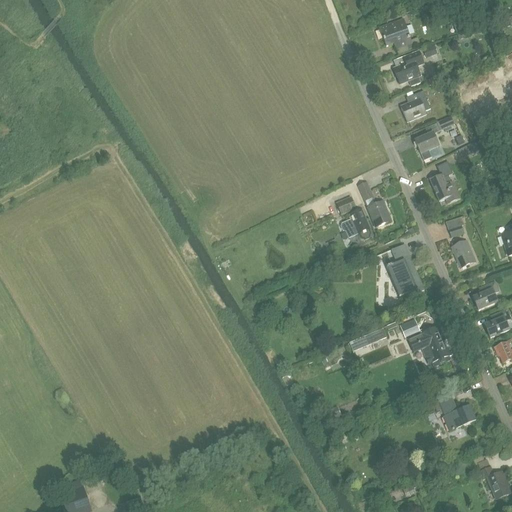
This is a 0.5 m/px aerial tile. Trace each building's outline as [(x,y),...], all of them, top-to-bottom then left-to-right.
[(379,30),(386,48),(395,45),(397,51),(412,45),(413,49),(420,46),(417,40),(410,42),(403,21),(379,30)] [(426,59),(437,55),(433,45),(422,50),(426,59)] [(394,70),(400,85),(419,78),(416,69),(424,66),(419,53),(404,59),(406,66),(394,70)] [(499,74),(501,81),(511,77),(509,71),(499,74)] [(477,81),(463,86),(472,108),(485,103),(488,111),(495,108),(487,87),(480,89),(477,81)] [(424,92),(416,95),(419,101),(401,108),(407,124),(427,116),(425,112),(431,110),(424,92)] [(495,113),(476,120),(481,132),(499,125),(495,113)] [(451,118),(436,124),(436,125),(439,132),(444,130),(445,133),(452,130),(450,127),(454,125),(451,118)] [(428,136),(415,142),(424,162),(431,159),(429,152),(438,148),(432,135),(439,132),(436,125),(425,130),(428,136)] [(458,146),(465,143),(462,136),(455,139),(458,146)] [(448,163),(437,168),(441,177),(431,182),(440,203),(447,201),(449,205),(461,200),(453,183),(452,184),(449,177),(454,175),(448,163)] [(367,183),(358,188),(365,203),(374,199),(367,183)] [(336,204),(342,217),(357,210),(352,198),(336,204)] [(384,203),(368,210),(376,229),(392,222),(384,203)] [(365,219),(364,216),(362,210),(352,215),(354,220),(353,221),(354,223),(346,226),(351,239),(358,236),(360,240),(365,241),(369,240),(372,235),(370,230),(365,218),(365,219)] [(464,235),(462,227),(449,231),(452,239),(464,235)] [(511,233),(502,237),(509,257),(511,256),(511,227),(511,228),(511,231),(511,233)] [(461,270),(476,264),(467,243),(452,249),(461,270)] [(406,246),(392,252),(397,265),(394,266),(393,265),(387,268),(400,299),(409,295),(410,298),(425,292),(406,246)] [(500,293),(495,283),(482,289),(484,294),(474,299),(479,312),(498,304),(494,295),(500,293)] [(511,320),(507,311),(494,317),(496,322),(486,326),(491,339),(509,332),(506,323),(511,320)] [(438,328),(421,335),(414,321),(399,327),(405,342),(407,341),(411,350),(413,355),(422,352),(428,366),(432,365),(433,368),(450,362),(448,358),(450,357),(447,349),(445,350),(441,342),(443,341),(438,328)] [(511,352),(508,343),(495,349),(497,356),(500,355),(504,365),(511,361),(511,352)] [(442,415),(444,414),(446,417),(444,418),(450,433),(476,422),(470,407),(458,412),(451,395),(438,400),(438,399),(433,401),(437,413),(440,411),(442,415)] [(323,414),(328,424),(342,417),(337,408),(323,414)] [(494,477),(491,469),(481,473),(484,480),(487,479),(496,501),(511,495),(504,478),(505,478),(503,473),(494,477)] [(91,511),(91,510),(81,480),(69,484),(73,497),(62,501),(65,511),(91,511)] [(416,494),(415,492),(422,489),(420,484),(404,490),(406,498),(416,494)] [(142,500),(126,506),(128,511),(140,511),(140,509),(145,508),(142,500)]
